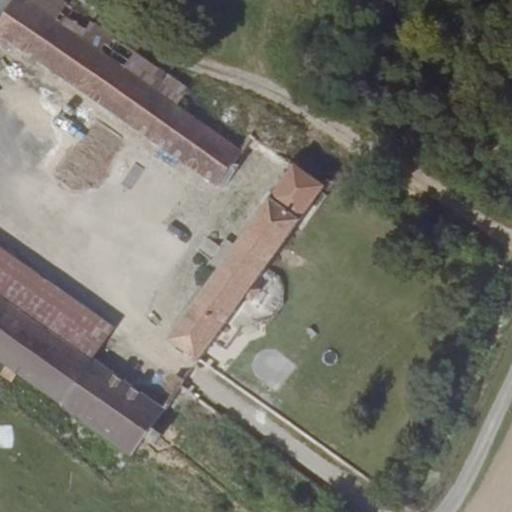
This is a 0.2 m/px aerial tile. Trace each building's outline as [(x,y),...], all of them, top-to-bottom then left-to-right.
[(274,115),(123,0),(18,0),(234,166),(274,115)] [(341,113),(303,84),(275,117),(316,146),(323,138),(341,113)] [(193,311),(223,336),(353,160),(323,138),(316,146),(193,311)] [(57,238),(67,229),(12,169),(1,178),(57,238)] [(481,275),(495,254),(463,227),(446,255),(481,275)] [(152,431),(184,387),(0,247),(0,315),(24,335),(152,431)]
